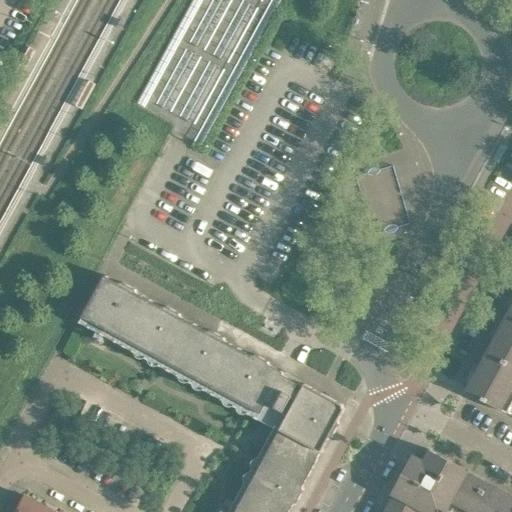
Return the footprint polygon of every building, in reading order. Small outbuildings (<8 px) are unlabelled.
[(358,13),(355,32),(361,33),(365,14),(358,13)] [(502,144),(493,161),(500,164),(509,148),(502,144)] [(253,355),(226,340),(225,337),(212,330),(209,331),(182,316),(181,313),(168,306),(164,307),(137,292),(136,289),(123,282),(120,283),(106,275),(80,322),(97,331),(111,338),(163,366),(168,370),(208,391),(213,394),(241,409),(260,419),(268,402),(285,411),(291,399),(296,402),(240,504),(236,511),(289,511),(294,504),(297,503),(304,490),(303,486),(319,458),(318,458),(321,451),(322,452),(330,437),(333,436),(340,423),(339,420),(347,406),(306,383),(305,385),(284,373),(284,372),(270,364),(269,361),(256,354),(253,355)] [(511,316),(502,335),(511,340),(511,316)] [(491,354),(511,365),(511,340),(502,335),(491,354)] [(511,365),(491,354),(481,373),(511,389),(511,365)] [(470,393),(507,413),(511,404),(511,389),(481,373),(470,393)] [(418,456),(396,496),(423,511),(425,511),(442,511),(445,511),(446,511),(447,511),(452,502),(467,475),(427,453),(426,457),(421,458),(418,456)] [(467,475),(452,502),(470,511),(487,481),(474,475),(472,478),(467,475)] [(470,511),(494,511),(506,492),(487,481),(470,511)] [(511,511),(511,495),(506,492),(494,511),(511,511)] [(22,494),(12,511),(37,511),(41,505),(22,494)] [(390,500),(383,511),(422,511),(423,511),(396,496),(393,501),(390,500)]
